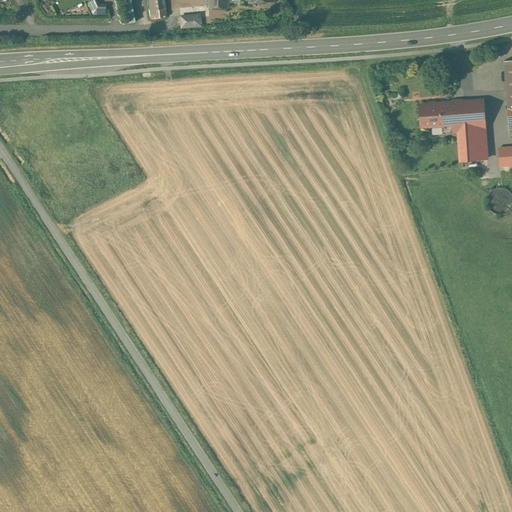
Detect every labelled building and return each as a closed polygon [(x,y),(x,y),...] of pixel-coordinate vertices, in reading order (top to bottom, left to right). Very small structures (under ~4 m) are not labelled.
[(105,13),(104,5),(98,6),(96,0),(88,0),(91,15),(105,13)] [(163,0),(149,0),(152,19),(166,17),(163,0)] [(227,0),(208,0),(208,7),(227,8),(227,0)] [(200,14),(179,16),(180,28),(201,26),(200,14)] [(511,61),(503,62),(506,106),(511,105),(511,61)] [(483,101),(440,103),(441,125),(452,125),(452,132),(457,132),(484,131),(483,101)] [(441,125),(440,103),(419,104),(420,126),(441,125)] [(484,131),(457,132),(458,155),(485,154),(484,131)] [(511,147),(496,149),(498,168),(511,166),(511,147)] [(490,194),(488,196),(487,200),(487,205),(488,208),(490,211),(492,214),(495,215),(499,216),(503,216),(507,215),(509,213),(511,210),(511,209),(511,196),(511,195),(510,193),(507,191),(504,190),(501,189),(499,189),(496,190),(494,191),(492,192),(490,194)]
